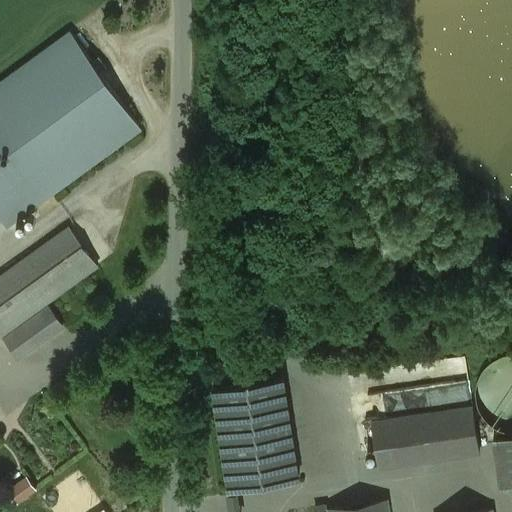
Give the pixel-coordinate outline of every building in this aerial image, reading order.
[(72,33),(0,85),(0,216),(5,223),(139,125),(72,33)] [(25,219),(26,221),(27,222),(29,223),(31,223),(33,222),(34,220),(35,218),(34,216),(34,215),(32,213),(30,213),(28,213),(27,214),(25,215),(25,217),(25,219)] [(21,229),(23,229),(25,228),(26,226),(27,225),(27,223),(26,221),(24,219),(22,219),(20,219),(19,219),(17,221),(16,223),(16,225),(17,227),(19,228),(21,229)] [(69,226),(0,275),(0,336),(48,302),(98,267),(69,226)] [(63,323),(48,302),(0,336),(16,358),(63,323)] [(477,393),(481,409),(492,421),(506,428),(511,428),(511,352),(500,355),(487,364),(479,378),(477,393)] [(283,376),(214,387),(228,487),(298,476),(283,376)] [(480,448),(473,402),(372,419),(380,464),(480,448)] [(511,434),(494,437),(501,484),(510,482),(511,481),(511,434)] [(34,473),(13,486),(22,501),(43,488),(34,473)] [(240,511),(237,491),(229,493),(232,511),(240,511)] [(387,511),(385,499),(330,508),(330,511),(387,511)]
